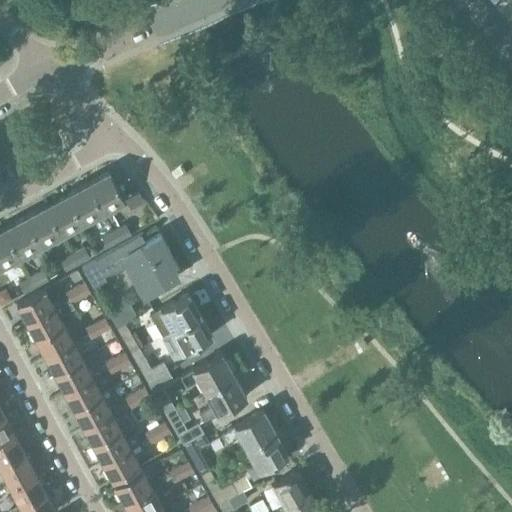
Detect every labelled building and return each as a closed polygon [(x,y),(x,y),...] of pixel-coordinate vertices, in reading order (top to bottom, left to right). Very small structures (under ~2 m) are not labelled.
[(109,170),(88,181),(103,210),(124,198),(123,196),(124,195),(119,184),(117,185),(109,170)] [(88,181),(67,193),(82,221),(103,210),(88,181)] [(67,193),(45,204),(61,232),(82,221),(67,193)] [(45,204),(24,215),(40,244),(61,232),(45,204)] [(24,215),(3,227),(18,255),(40,244),(24,215)] [(125,223),(113,229),(119,239),(131,233),(125,223)] [(0,264),(18,255),(3,227),(0,228),(0,264)] [(119,239),(113,229),(101,236),(107,246),(119,239)] [(139,235),(143,233),(142,232),(82,266),(93,286),(128,266),(143,294),(178,275),(165,252),(169,250),(160,233),(143,242),(139,235)] [(84,245),(71,252),(77,262),(89,255),(84,245)] [(77,262),(71,252),(60,259),(65,269),(77,262)] [(42,268),(29,275),(35,286),(48,278),(42,268)] [(35,286),(29,275),(18,282),(24,292),(35,286)] [(75,287),(80,295),(89,290),(84,281),(75,287)] [(16,301),(26,320),(53,305),(43,287),(16,301)] [(65,292),(70,301),(80,295),(75,287),(65,292)] [(162,334),(171,329),(199,313),(187,291),(150,313),(162,334)] [(26,320),(35,337),(63,323),(58,314),(73,305),(70,301),(65,292),(57,297),(60,302),(53,305),(26,320)] [(116,326),(124,321),(136,314),(129,301),(109,313),(116,326)] [(171,329),(162,334),(174,355),(211,334),(199,313),(171,329)] [(105,317),(95,322),(100,331),(110,325),(105,317)] [(124,338),(131,351),(139,347),(124,321),(116,326),(123,338),(124,338)] [(100,331),(95,322),(86,327),(91,336),(100,331)] [(35,337),(45,355),(72,340),(63,323),(35,337)] [(45,355),(54,372),(82,358),(72,340),(45,355)] [(131,351),(148,381),(168,370),(163,361),(151,368),(139,347),(131,351)] [(125,351),(115,357),(120,365),(129,360),(125,351)] [(234,373),(221,351),(181,374),(186,383),(197,377),(205,390),(234,373)] [(120,365),(115,357),(106,362),(110,371),(120,365)] [(54,372),(64,390),(91,375),(82,358),(54,372)] [(153,391),(166,413),(175,408),(162,386),(173,379),(168,370),(148,381),(153,391)] [(234,373),(205,390),(212,402),(199,410),(204,419),(246,395),(234,373)] [(64,390),(73,408),(101,393),(91,375),(64,390)] [(144,386),(135,391),(140,400),(149,394),(144,386)] [(140,400),(135,391),(125,397),(130,405),(140,400)] [(73,408),(83,425),(110,411),(101,393),(73,408)] [(166,413),(183,442),(203,431),(197,422),(186,428),(175,408),(166,413)] [(239,434),(246,446),(275,430),(263,408),(222,431),(227,440),(239,434)] [(83,425),(92,443),(120,428),(110,411),(83,425)] [(0,413),(0,438),(13,431),(3,412),(0,413)] [(164,420),(155,426),(160,434),(169,429),(164,420)] [(160,434),(155,426),(145,431),(150,440),(160,434)] [(92,443),(102,460),(140,440),(135,431),(124,437),(120,428),(92,443)] [(275,430),(246,446),(253,459),(242,466),(247,475),(288,452),(275,430)] [(0,438),(0,463),(24,451),(13,431),(0,438)] [(183,442),(200,472),(209,467),(198,448),(209,441),(203,431),(183,442)] [(140,440),(102,460),(112,479),(139,464),(134,454),(145,447),(140,440)] [(0,463),(0,466),(9,484),(34,470),(24,451),(0,463)] [(188,460),(178,466),(183,474),(193,469),(188,460)] [(183,474),(178,466),(169,471),(174,480),(183,474)] [(218,503),(223,499),(237,492),(251,485),(245,474),(221,487),(209,467),(200,472),(218,503)] [(114,483),(124,501),(151,486),(141,468),(114,483)] [(273,482),(285,504),(309,490),(297,469),(273,482)] [(9,484),(20,503),(44,490),(34,470),(9,484)] [(124,501),(129,511),(145,511),(161,504),(151,486),(124,501)] [(44,490),(20,503),(24,511),(50,511),(55,509),(44,490)] [(237,492),(223,499),(228,509),(247,499),(242,490),(237,492)] [(309,490),(285,504),(289,511),(321,511),(309,490)] [(208,495),(199,501),(203,509),(213,504),(208,495)] [(192,511),(198,511),(199,511),(203,509),(199,501),(189,506),(192,511)]
